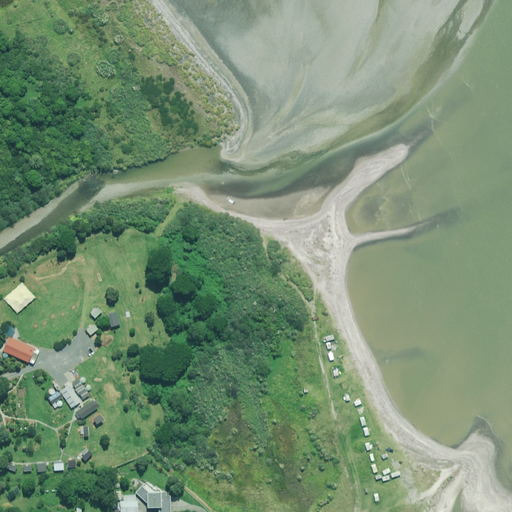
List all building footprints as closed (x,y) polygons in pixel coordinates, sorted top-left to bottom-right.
[(114,302),(106,292),(98,299),(106,308),(114,302)] [(96,318),(103,312),(99,307),(92,314),(96,318)] [(112,327),(121,324),(118,311),(108,314),(112,327)] [(91,335),(99,329),(95,325),(88,330),(91,335)] [(107,329),(99,335),(103,339),(110,333),(107,329)] [(33,337),(30,341),(36,345),(38,341),(33,337)] [(38,350),(13,338),(7,351),(31,363),(38,350)] [(67,397),(75,409),(95,396),(82,378),(52,399),(56,405),(67,397)] [(97,402),(78,414),(83,423),(102,410),(97,402)] [(69,469),(78,468),(77,461),(68,462),(69,469)] [(55,470),(65,470),(65,462),(55,463),(55,470)] [(38,472),(47,471),(47,464),(38,464),(38,472)] [(149,504),(149,507),(160,507),(159,511),(171,511),(172,496),(166,496),(166,492),(163,491),(161,491),(161,490),(155,490),(154,489),(151,486),(147,482),(144,486),(143,486),(137,492),(149,504)] [(121,501),(121,511),(139,511),(138,501),(137,501),(136,495),(125,496),(125,501),(121,501)]
